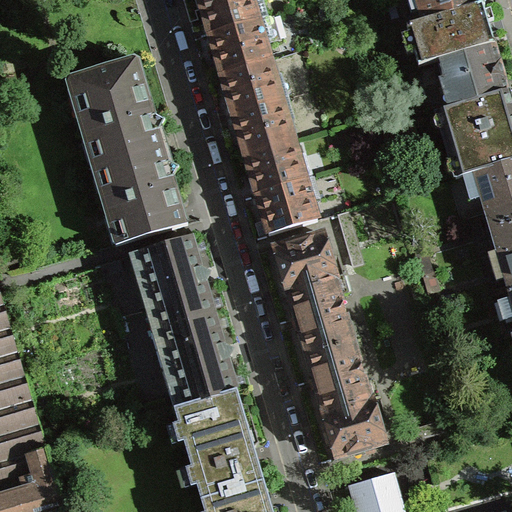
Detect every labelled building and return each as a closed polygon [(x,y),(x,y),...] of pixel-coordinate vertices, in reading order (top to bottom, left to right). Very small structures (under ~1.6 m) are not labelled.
[(195,0),(200,14),(207,39),(256,24),(248,0),(195,0)] [(413,0),(421,26),(482,9),(479,0),(413,0)] [(416,70),(439,63),(492,47),(485,23),(481,10),(482,10),(482,9),(421,26),(405,31),(416,70)] [(277,44),(270,20),(256,24),(207,39),(212,54),(219,78),(268,64),(263,48),(277,44)] [(496,61),(492,47),(439,63),(444,82),(439,83),(448,112),(506,95),(496,61)] [(268,64),(219,78),(224,94),(231,118),(279,104),(268,64)] [(85,144),(90,147),(97,170),(165,149),(159,131),(163,124),(153,119),(151,113),(139,73),(128,66),(118,69),(113,67),(111,71),(89,78),(85,75),(82,80),(70,84),(68,86),(72,100),(77,102),(81,116),(78,121),(85,144)] [(453,181),(472,176),(511,163),(511,114),(510,109),(506,95),(448,112),(434,117),(453,181)] [(279,104),(231,118),(236,135),(243,158),(291,144),(279,104)] [(376,134),(381,149),(414,139),(410,124),(376,134)] [(248,174),(255,198),(303,183),(291,144),(243,158),(248,174)] [(113,247),(113,248),(185,227),(173,185),(171,181),(177,171),(170,168),(165,149),(97,170),(103,193),(101,197),(107,220),(112,222),(118,241),(114,242),(115,246),(113,247)] [(511,163),(472,176),(484,216),(511,207),(511,163)] [(315,223),(303,183),(255,198),(259,213),(266,238),(315,223)] [(511,207),(484,216),(496,256),(511,250),(511,207)] [(0,264),(27,256),(21,235),(0,240),(0,264)] [(332,282),(335,281),(322,237),(271,252),(276,268),(284,297),(286,296),(286,294),(331,281),(332,282)] [(137,257),(159,333),(212,318),(203,287),(208,277),(199,272),(197,267),(189,241),(137,257)] [(508,295),(511,293),(511,250),(496,256),(508,295)] [(419,278),(431,275),(426,258),(414,262),(419,278)] [(295,326),(304,356),(350,342),(332,282),(331,281),(286,294),(286,296),(295,326)] [(0,497),(52,482),(0,303),(0,497)] [(212,318),(159,333),(182,410),(235,394),(225,363),(231,354),(221,349),(220,344),(212,318)] [(350,342),(304,356),(314,388),(322,416),(322,418),(368,404),(368,402),(350,342)] [(235,394),(182,410),(172,413),(199,504),(262,485),(253,456),(252,452),(256,447),(245,410),(239,409),(235,394)] [(368,404),(322,418),(322,416),(320,417),(327,441),(333,462),(384,446),(371,402),(368,402),(368,404)] [(406,511),(396,472),(349,485),(356,511),(406,511)] [(60,511),(52,482),(0,497),(0,511),(60,511)] [(275,511),(269,511),(268,506),(262,485),(199,504),(201,511),(275,511)]
